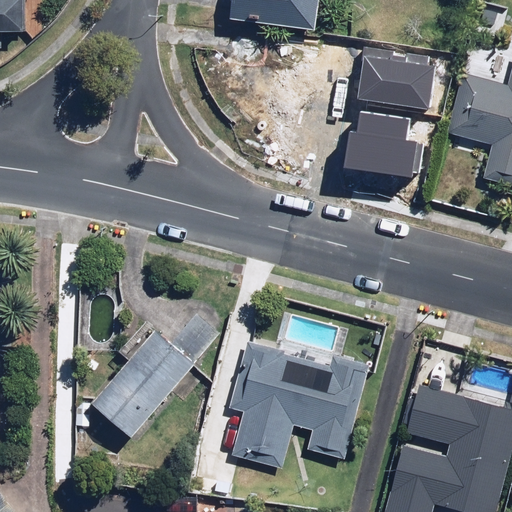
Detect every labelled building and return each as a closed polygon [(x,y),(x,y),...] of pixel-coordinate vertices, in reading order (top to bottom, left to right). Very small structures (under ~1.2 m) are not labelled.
[(0,0),(0,48),(5,49),(5,32),(27,33),(28,0),(0,0)] [(318,32),(321,0),(237,0),(235,23),(318,32)] [(361,67),(263,61),(261,91),(289,92),(287,123),(310,125),(309,140),(345,142),(345,153),(383,156),(385,132),(379,131),(381,106),(366,105),(368,76),(361,76),(361,67)] [(439,71),(399,67),(395,107),(436,111),(439,71)] [(511,82),(464,71),(446,145),(470,150),(472,142),(493,147),(485,180),(511,185),(511,82)] [(134,435),(223,333),(196,309),(172,336),(158,325),(94,398),(93,399),(134,435)] [(348,459),(371,366),(314,351),(313,357),(245,340),(229,402),(250,408),(238,454),(283,466),(294,425),(316,431),(312,449),(348,459)] [(469,511),(498,511),(511,459),(511,411),(424,388),(412,430),(450,440),(447,452),(402,441),(383,511),(433,511),(436,503),(469,511)] [(0,511),(24,511),(0,482),(0,511)]
